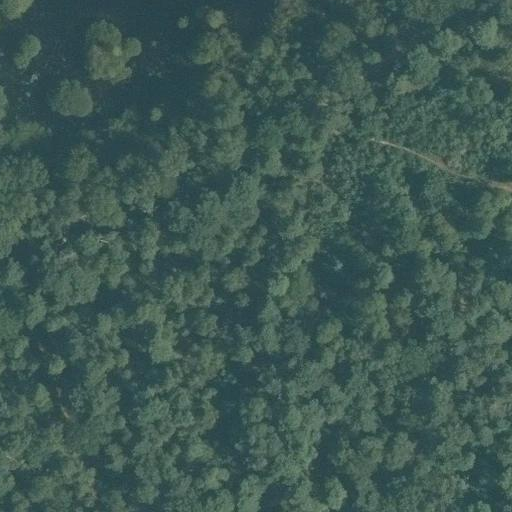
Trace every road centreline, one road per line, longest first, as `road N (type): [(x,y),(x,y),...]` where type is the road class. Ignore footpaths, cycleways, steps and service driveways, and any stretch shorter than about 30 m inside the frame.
road 1 (track): [(15,261),(46,236),(205,185),(312,122)]
road 2 (track): [(312,122),(511,182)]
